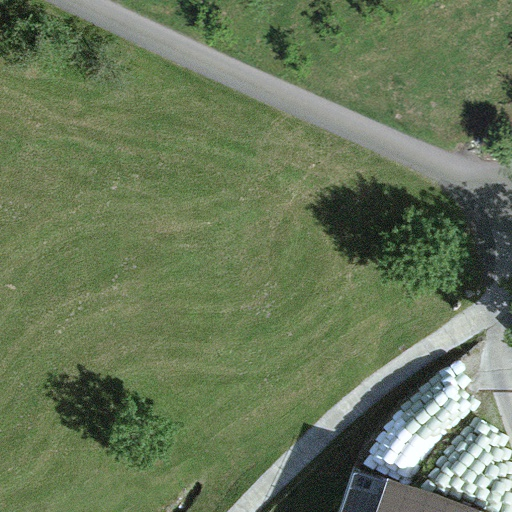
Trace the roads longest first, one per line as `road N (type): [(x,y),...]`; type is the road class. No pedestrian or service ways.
road 1 (unclassified): [(511,188),(240,79),(86,0)]
road 2 (track): [(511,269),(490,311),(341,412),(246,511)]
